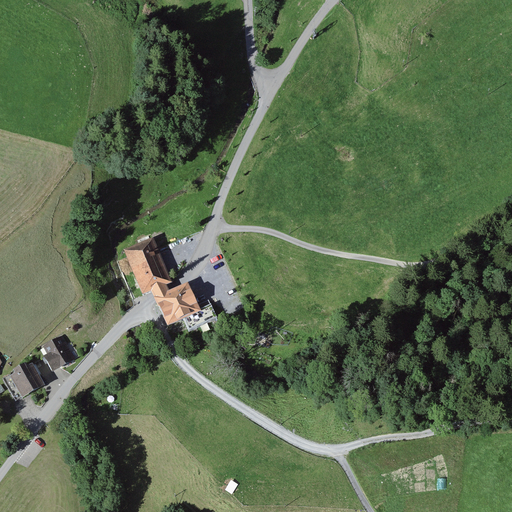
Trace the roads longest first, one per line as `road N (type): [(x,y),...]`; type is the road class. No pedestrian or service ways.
road 1 (unclassified): [(145,304),(203,383),(310,448),(339,452),(373,440),(511,422)]
road 2 (unclassified): [(213,227),(270,232),(326,252),(421,268),(511,211)]
road 3 (unclassified): [(145,304),(0,475)]
road 4 (unclassified): [(273,87),(213,227)]
